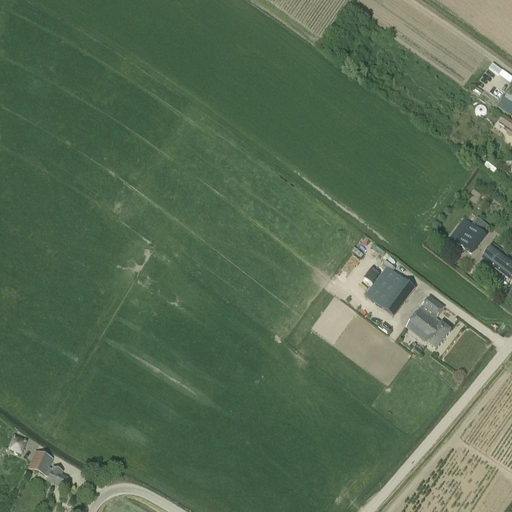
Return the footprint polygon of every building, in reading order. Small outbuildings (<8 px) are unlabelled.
[(507,113),(511,103),(511,102),(502,98),(497,109),(507,113)] [(452,236),(456,240),(454,243),(472,257),(487,237),(464,221),(452,236)] [(377,267),(386,256),(362,238),(353,249),(377,267)] [(511,278),(511,263),(504,258),(506,256),(493,246),(480,263),(494,273),(495,271),(509,282),(511,278)] [(382,264),(399,274),(402,268),(385,258),(382,264)] [(393,319),(415,290),(387,269),(365,297),(393,319)] [(445,309),(430,298),(421,308),(436,320),(445,309)] [(451,332),(420,309),(406,329),(436,351),(451,332)] [(6,452),(21,458),(26,444),(12,438),(6,452)] [(51,472),(48,470),(52,462),(35,455),(28,471),(49,479),(47,485),(63,491),(67,481),(60,478),(62,474),(52,470),(51,472)]
